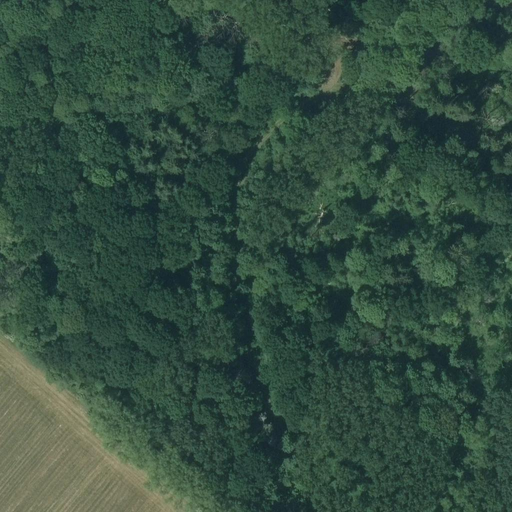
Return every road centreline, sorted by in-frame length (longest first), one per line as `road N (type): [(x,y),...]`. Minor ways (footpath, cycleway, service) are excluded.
road 1 (track): [(306,511),(214,297),(214,263),(240,177),(263,143),(371,56),(420,0)]
road 2 (track): [(228,71),(140,71),(70,87),(0,122)]
road 3 (track): [(341,80),(228,71),(139,0)]
